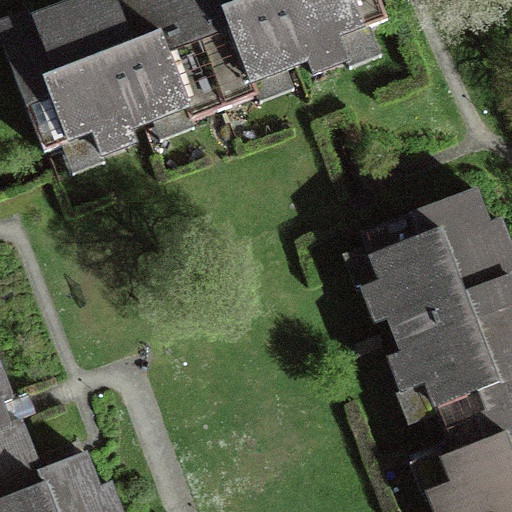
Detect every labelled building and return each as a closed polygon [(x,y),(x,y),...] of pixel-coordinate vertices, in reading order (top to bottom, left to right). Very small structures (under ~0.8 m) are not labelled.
[(224,110),(181,0),(107,0),(91,7),(87,0),(85,0),(32,21),(39,38),(4,51),(44,154),(92,135),(100,157),(135,144),(130,131),(185,109),(190,123),(224,110)] [(181,0),(224,110),(258,97),(253,83),(307,62),(312,75),(347,62),(339,40),(387,21),(378,0),(181,0)] [(425,384),(443,432),(511,405),(511,287),(509,280),(511,278),(511,253),(499,220),(488,224),(474,189),(360,234),(379,282),(363,289),(376,324),(389,319),(402,353),(389,358),(403,392),(425,384)] [(0,502),(44,485),(39,471),(19,421),(8,425),(0,404),(11,400),(0,370),(0,502)] [(511,511),(511,405),(443,432),(447,441),(435,445),(450,483),(428,491),(435,511),(511,511)] [(44,485),(0,502),(0,511),(119,511),(109,484),(98,488),(84,454),(39,471),(44,485)]
